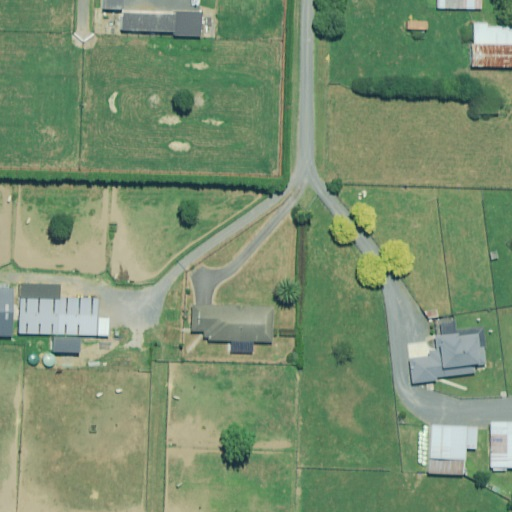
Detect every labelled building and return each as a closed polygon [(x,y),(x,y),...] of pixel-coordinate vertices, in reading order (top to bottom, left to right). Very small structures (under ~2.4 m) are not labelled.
[(122,0),(104,0),(104,9),(122,10),(122,0)] [(439,0),(439,8),(484,10),(484,0),(439,0)] [(202,13),(177,12),(177,16),(125,14),(124,31),(176,33),(176,35),(201,36),(202,13)] [(409,21),(409,29),(430,29),(430,21),(409,21)] [(511,26),(475,26),(475,43),(473,43),(473,66),(511,67),(511,26)] [(502,110),(502,98),(478,97),(478,114),(502,114),(502,110)] [(98,334),(99,299),(22,297),(21,332),(98,334)] [(273,342),(274,308),(194,305),(193,331),(206,331),(205,340),(273,342)] [(478,373),(478,370),(477,365),(488,364),(487,348),(480,348),(479,334),(438,337),(440,356),(412,358),(414,383),(438,381),(438,376),(478,373)] [(511,422),(493,422),(492,467),(511,467),(511,422)] [(479,428),(432,425),(429,474),(465,476),(467,448),(478,449),(479,428)]
